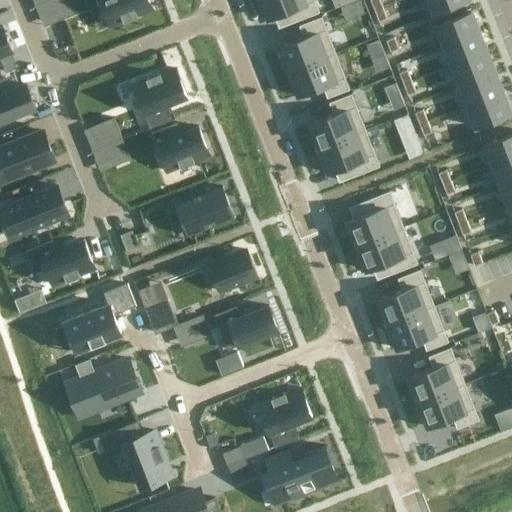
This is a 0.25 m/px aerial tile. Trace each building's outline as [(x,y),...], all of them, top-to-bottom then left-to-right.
[(82,0),(54,0),(62,19),(86,10),(82,0)] [(86,0),(91,12),(103,7),(110,26),(123,20),(124,22),(138,16),(137,15),(153,9),(149,0),(86,0)] [(260,0),(262,2),(258,3),(264,18),(268,17),(268,18),(274,16),(293,9),(297,21),(319,12),(314,0),(260,0)] [(370,0),(375,11),(382,8),(379,0),(370,0)] [(428,0),(433,12),(463,0),(428,0)] [(382,8),(375,11),(379,22),(387,19),(382,8)] [(471,11),(436,24),(444,45),(479,31),(471,11)] [(304,37),(279,47),(289,71),(335,53),(321,16),(299,25),(304,37)] [(3,27),(0,27),(0,65),(3,65),(0,58),(0,55),(12,51),(3,27)] [(479,31),(444,45),(452,65),(487,52),(487,51),(479,31)] [(394,37),(386,41),(391,52),(399,49),(394,37)] [(487,52),(452,65),(460,85),(496,72),(487,51),(487,52)] [(335,53),(289,71),(298,95),(323,86),(327,98),(350,89),(335,53)] [(147,80),(133,85),(150,128),(172,119),(166,104),(187,96),(176,68),(161,74),(160,73),(146,78),(147,80)] [(407,70),(399,73),(404,84),(411,81),(407,70)] [(496,72),(460,85),(468,106),(503,92),(504,92),(496,72)] [(20,80),(0,87),(0,122),(6,120),(3,112),(29,102),(20,80)] [(411,81),(404,84),(408,96),(416,92),(411,81)] [(503,92),(468,106),(476,126),(511,113),(503,92)] [(334,114),(309,124),(319,148),(366,130),(351,93),(329,102),(334,114)] [(423,110),(415,113),(419,125),(427,121),(423,110)] [(114,118),(103,122),(111,143),(122,139),(114,118)] [(427,121),(419,125),(424,136),(432,133),(427,121)] [(174,123),(151,132),(167,171),(180,166),(181,167),(195,162),(194,160),(209,154),(198,126),(181,133),(178,134),(174,123)] [(322,156),(319,158),(325,172),(328,171),(328,172),(352,163),(357,175),(380,166),(366,130),(319,148),(322,156)] [(44,131),(0,148),(0,151),(10,178),(55,160),(44,131)] [(511,133),(485,144),(493,164),(511,157),(511,133)] [(122,139),(111,143),(119,164),(131,160),(122,139)] [(511,157),(493,164),(501,184),(511,180),(511,157)] [(446,170),(438,173),(443,184),(451,181),(446,170)] [(511,180),(501,184),(509,205),(511,203),(511,180)] [(451,181),(443,184),(447,195),(455,192),(451,181)] [(57,186),(0,208),(0,211),(8,232),(31,223),(32,227),(31,228),(32,229),(69,215),(57,186)] [(222,186),(177,203),(189,233),(233,215),(222,186)] [(372,211),(347,221),(357,245),(404,227),(389,191),(367,199),(372,211)] [(462,210),(454,213),(459,224),(466,221),(462,210)] [(466,221),(459,224),(463,236),(471,233),(466,221)] [(404,227),(357,245),(366,270),(391,260),(396,272),(418,263),(404,227)] [(132,230),(120,235),(127,251),(138,247),(132,230)] [(52,239),(26,250),(35,273),(46,268),(53,284),(66,279),(67,281),(81,275),(80,274),(95,268),(84,240),(56,251),(52,239)] [(247,250),(210,264),(220,290),(257,275),(247,250)] [(478,251),(470,254),(475,266),(483,263),(478,251)] [(402,290),(378,299),(388,324),(434,305),(420,269),(398,278),(402,290)] [(166,294),(143,302),(147,312),(169,304),(166,294)] [(24,295),(15,299),(20,312),(29,308),(24,295)] [(101,307),(80,315),(89,337),(130,321),(121,299),(115,301),(114,297),(99,303),(101,307)] [(391,332),(387,333),(393,348),(397,346),(397,348),(421,338),(426,350),(449,342),(444,330),(458,324),(449,300),(434,305),(388,324),(391,332)] [(236,305),(214,314),(228,349),(278,330),(269,305),(241,316),(236,305)] [(494,311),(487,314),(491,325),(499,322),(494,311)] [(203,314),(191,319),(200,339),(211,335),(203,314)] [(433,368),(409,377),(418,402),(465,383),(451,347),(428,356),(433,368)] [(90,358),(75,364),(93,411),(138,393),(124,360),(95,371),(90,358)] [(421,410),(418,411),(424,426),(427,425),(428,426),(452,417),(457,428),(479,420),(465,383),(418,402),(421,410)] [(272,399),(258,405),(275,447),(297,439),(292,424),(312,416),(301,388),(286,394),(285,392),(271,398),(272,399)] [(137,420),(111,431),(117,445),(125,442),(142,487),(172,475),(154,430),(143,435),(137,420)] [(270,467),(261,471),(275,507),(316,491),(340,481),(339,479),(337,480),(324,448),(327,447),(326,445),(292,459),(288,450),(290,449),(290,447),(264,457),(264,459),(267,458),(270,467)] [(199,490),(153,508),(154,511),(220,511),(215,497),(204,502),(199,490)]
